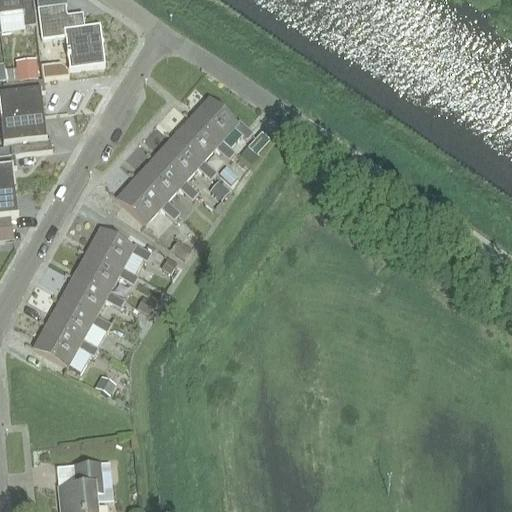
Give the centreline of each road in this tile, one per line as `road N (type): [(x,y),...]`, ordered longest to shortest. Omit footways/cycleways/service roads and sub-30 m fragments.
road 1 (residential): [(511,265),(164,34)]
road 2 (residential): [(0,315),(164,34)]
